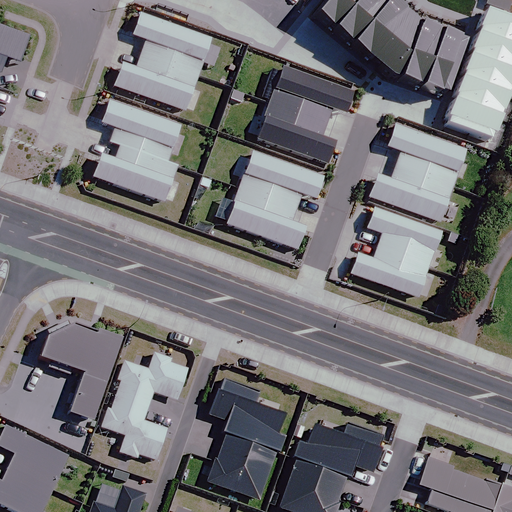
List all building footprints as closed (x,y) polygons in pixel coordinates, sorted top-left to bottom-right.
[(511,16),(487,7),(478,31),(511,43),(511,16)] [(212,39),(140,13),(132,35),(145,40),(140,54),(198,75),(212,39)] [(0,73),(2,74),(7,59),(22,65),(31,39),(0,28),(0,73)] [(511,67),(511,43),(478,31),(470,53),(511,67)] [(511,88),(511,67),(470,53),(462,75),(463,75),(510,93),(511,88)] [(185,111),(198,75),(140,54),(135,68),(122,63),(114,86),(185,111)] [(354,92),(282,66),(268,104),(325,124),(331,107),(346,113),(354,92)] [(503,114),(510,93),(463,75),(455,97),(503,114)] [(503,114),(455,97),(448,117),(495,134),(503,114)] [(179,126),(109,100),(101,122),(115,127),(110,141),(119,144),(166,161),(179,126)] [(325,124),(268,104),(256,139),(327,165),(336,142),(320,136),(325,124)] [(369,172),(361,195),(432,220),(458,148),(387,122),(379,144),(393,149),(383,177),(369,172)] [(166,161),(119,144),(114,159),(101,155),(93,177),(163,202),(176,165),(166,161)] [(315,199),(323,178),(251,152),(238,188),(296,209),(302,193),(315,199)] [(296,209),(238,188),(225,224),(297,250),(305,227),(291,222),(296,209)] [(440,232),(374,209),(367,228),(381,233),(376,246),(428,265),(440,232)] [(428,265),(376,246),(371,260),(358,256),(351,274),(416,298),(428,265)] [(68,413),(92,421),(122,339),(74,323),(47,336),(39,357),(83,372),(68,413)] [(258,391),(223,380),(219,391),(217,390),(209,415),(227,421),(223,433),(225,434),(275,450),(279,452),(284,438),(277,436),(284,415),(254,405),(258,391)] [(69,456),(5,425),(0,435),(0,447),(15,455),(8,469),(52,491),(69,456)] [(293,458),(296,458),(345,475),(349,476),(353,466),(372,473),(384,437),(346,425),(343,435),(313,426),(307,445),(298,442),(293,458)] [(275,450),(225,434),(217,460),(215,459),(207,482),(258,499),(275,450)] [(345,475),(296,458),(279,509),(288,511),(335,511),(338,503),(335,502),(345,475)] [(451,466),(428,458),(419,485),(431,489),(426,504),(448,511),(491,511),(500,487),(450,470),(451,466)] [(0,482),(0,504),(15,511),(41,511),(52,491),(8,469),(1,483),(0,482)] [(138,511),(144,495),(122,487),(114,509),(94,503),(90,511),(138,511)] [(511,511),(511,490),(500,487),(491,511),(511,511)]
